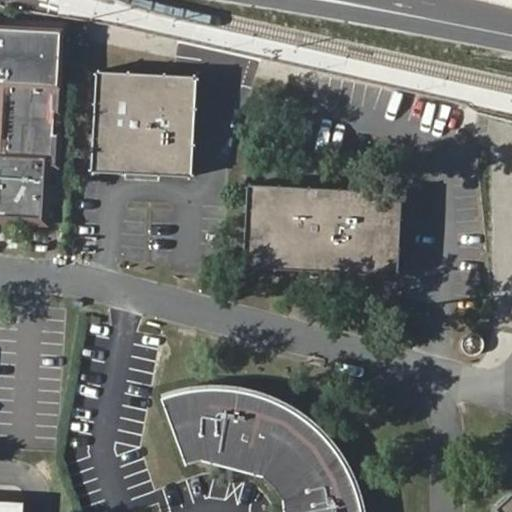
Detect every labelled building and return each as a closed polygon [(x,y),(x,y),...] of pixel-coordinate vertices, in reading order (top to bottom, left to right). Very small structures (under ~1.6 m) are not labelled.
[(0,221),(55,224),(68,31),(0,26),(0,88),(4,89),(0,148),(0,221)] [(103,72),(102,170),(197,171),(199,74),(103,72)] [(249,181),(244,261),(396,269),(401,188),(249,181)] [(360,511),(356,492),(348,473),(339,457),(318,431),(302,417),(284,407),(267,398),(251,394),(233,390),(216,389),(199,390),(179,393),(162,399),(186,465),(202,461),(265,476),(284,499),(284,511),(360,511)] [(511,511),(511,502),(503,511),(504,511),(511,511)]
